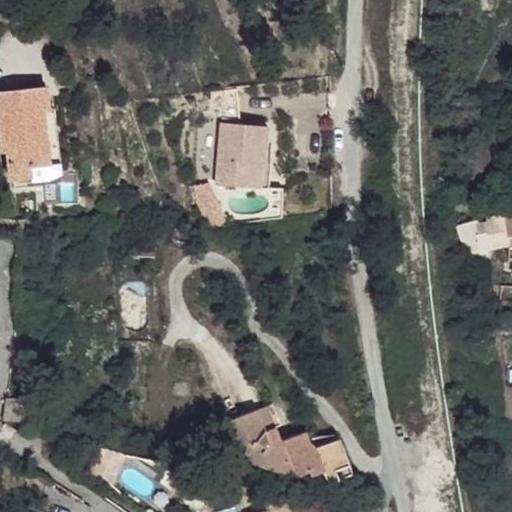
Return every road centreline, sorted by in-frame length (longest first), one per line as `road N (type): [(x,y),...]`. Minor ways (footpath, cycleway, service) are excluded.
road 1 (unclassified): [(360,0),(353,54),(371,337),(403,511)]
road 2 (unknown): [(397,479),(260,330),(225,264),(195,256),(181,265),(171,303),(179,339)]
